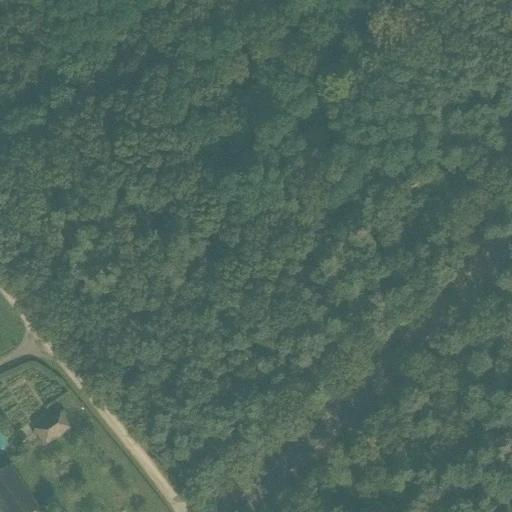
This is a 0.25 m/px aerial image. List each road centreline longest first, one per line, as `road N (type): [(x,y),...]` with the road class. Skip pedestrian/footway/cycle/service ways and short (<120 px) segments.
road 1 (tertiary): [(233,511),(321,434),(511,238)]
road 2 (track): [(185,511),(0,281)]
